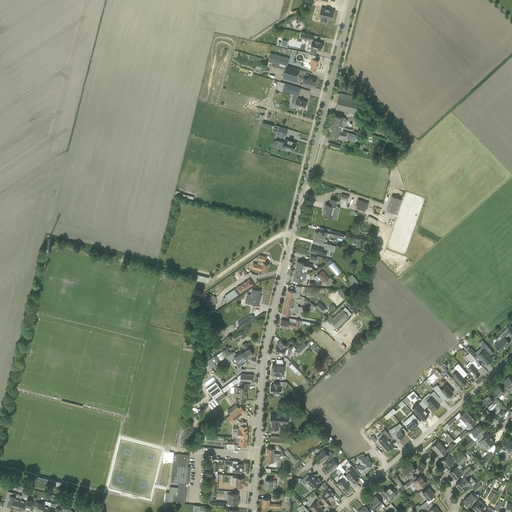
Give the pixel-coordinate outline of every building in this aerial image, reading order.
[(321,7),(319,15),(322,16),(320,20),(326,22),(327,17),(332,19),(334,10),(331,9),(325,7),(325,8),(324,8),(321,7)] [(312,41),(313,36),(301,33),(300,38),(309,40),(306,52),(316,54),(316,50),(321,51),(321,49),(322,49),(323,45),(322,45),(322,43),(319,42),(319,41),(316,41),(316,42),(312,41)] [(287,66),(288,61),(284,60),(285,57),(274,54),(272,61),(285,65),(285,66),(300,70),(286,66),(287,66)] [(310,60),(309,64),(308,64),(307,68),(316,70),(318,61),(315,60),(316,55),(309,54),(307,59),(310,60)] [(283,74),(282,78),(296,83),(297,78),(303,80),(301,84),(311,87),(314,88),(316,80),(313,79),(308,78),(308,77),(299,74),(300,70),(285,66),(283,74)] [(298,108),(304,110),(307,102),(298,99),(298,98),(297,98),(298,95),(298,96),(300,88),(285,83),(283,91),(293,94),(290,102),(292,102),(290,106),(294,107),(293,107),(298,109),(298,108)] [(335,109),(340,110),(355,114),(359,98),(339,93),(335,109)] [(334,115),(331,125),(343,128),(345,118),(343,117),(339,116),(334,115)] [(343,128),(331,125),(329,134),(334,135),(338,136),(345,138),(347,133),(342,131),(343,128)] [(296,143),(291,142),(292,141),(288,140),(283,139),(284,135),(286,135),(287,129),(277,126),(277,129),(278,130),(275,141),(283,143),(282,149),(287,150),(288,149),(294,150),(294,149),(294,150),(295,150),(296,146),(295,146),(295,147),(296,143)] [(348,133),(346,139),(355,141),(357,135),(348,133)] [(386,210),(397,214),(402,199),(391,196),(386,210)] [(325,209),(323,216),(325,216),(325,217),(326,217),(332,218),(336,201),(335,200),(330,199),(329,205),(325,204),(324,209),(325,209)] [(357,199),(354,208),(365,211),(368,203),(357,199)] [(313,239),(323,241),(324,237),(326,238),(327,232),(318,230),(318,232),(315,231),(313,239)] [(309,251),(316,252),(316,253),(320,254),(322,248),(333,251),(334,246),(317,242),(317,244),(315,244),(314,245),(311,245),(309,251)] [(266,257),(261,256),(259,255),(257,264),(253,263),(252,268),(261,270),(260,271),(266,272),(269,264),(265,263),(266,257)] [(325,263),(337,274),(341,270),(329,259),(325,263)] [(293,277),(293,280),(298,281),(302,282),(303,281),(303,280),(305,273),(305,272),(303,272),(295,270),(293,277)] [(317,274),(316,275),(320,279),(324,283),(325,282),(329,286),(333,282),(321,270),(317,274)] [(241,293),(254,285),(250,278),(236,287),(241,293)] [(340,289),(337,292),(341,296),(345,299),(347,297),(340,289)] [(237,295),(233,290),(225,296),(229,301),(237,295)] [(259,298),(260,292),(252,290),(251,295),(247,294),(244,303),(250,304),(250,303),(258,305),(260,299),(259,298)] [(287,290),(286,296),(300,299),(300,296),(299,296),(300,293),(297,292),(287,290)] [(286,296),(285,302),(293,304),(297,306),(298,301),(299,301),(300,299),(286,296)] [(293,304),(285,302),(282,314),(291,315),(291,312),(296,313),(297,306),(293,304)] [(325,308),(319,302),(315,306),(322,312),(325,308)] [(329,321),(337,329),(350,317),(349,316),(352,314),(345,307),(342,309),(329,321)] [(254,319),(251,315),(249,316),(249,315),(238,323),(241,328),(254,319)] [(294,328),(298,329),(300,320),(295,319),(294,322),(289,321),(281,320),(280,327),(287,329),(288,327),(294,328)] [(494,345),(500,351),(510,343),(506,339),(510,335),(510,336),(511,334),(511,328),(509,325),(506,328),(506,329),(501,333),(503,337),(494,345)] [(338,337),(346,346),(356,337),(348,329),(338,337)] [(232,336),(236,340),(242,335),(238,331),(232,336)] [(430,337),(422,344),(427,349),(435,342),(430,337)] [(274,353),(279,354),(279,353),(288,355),(292,352),(289,349),(284,343),(280,340),(277,343),(276,345),(274,353)] [(294,351),(297,355),(307,345),(304,341),(296,349),(294,351)] [(242,352),(246,359),(253,355),(246,342),(241,345),(244,350),(242,352)] [(435,342),(427,349),(432,354),(440,347),(435,342)] [(484,350),(478,355),(483,361),(485,360),(487,363),(492,358),(489,355),(490,355),(490,354),(492,352),(485,343),(481,347),(484,350)] [(440,347),(432,354),(437,360),(444,353),(440,347)] [(470,347),(467,351),(469,353),(473,357),(477,354),(470,347)] [(224,357),(225,358),(225,357),(226,357),(230,355),(226,349),(221,352),(224,357)] [(246,359),(242,352),(235,356),(234,353),(230,355),(226,357),(228,362),(232,360),(236,358),(238,362),(235,363),(237,366),(239,366),(240,366),(244,364),(246,363),(245,361),(244,361),(244,360),(246,359)] [(358,353),(350,360),(355,365),(363,358),(358,353)] [(403,353),(401,362),(412,359),(413,355),(403,353)] [(469,353),(465,356),(472,364),(467,368),(470,371),(472,373),(473,375),(478,370),(478,369),(482,366),(473,357),(469,353)] [(220,360),(217,354),(210,359),(213,364),(220,360)] [(363,358),(355,365),(360,371),(368,363),(363,358)] [(280,374),(283,374),(283,366),(283,359),(276,359),(276,365),(272,365),(272,369),(271,369),(271,373),(271,374),(275,374),(275,378),(280,379),(280,374)] [(412,359),(401,362),(407,369),(415,362),(412,359)] [(415,362),(407,369),(410,372),(418,365),(415,362)] [(291,363),(288,366),(295,373),(298,370),(291,363)] [(368,363),(360,371),(363,374),(371,367),(368,363)] [(456,370),(452,374),(461,385),(466,381),(463,377),(464,376),(464,377),(467,374),(458,364),(454,367),(456,370)] [(418,365),(410,372),(413,375),(421,369),(418,365)] [(371,367),(363,374),(368,379),(376,372),(371,367)] [(338,373),(331,379),(334,383),(342,377),(338,373)] [(235,379),(228,384),(230,387),(231,386),(235,383),(239,382),(239,381),(240,381),(247,381),(252,381),(252,375),(247,374),(240,374),(240,375),(239,375),(237,377),(237,379),(236,379),(235,379)] [(506,385),(504,387),(509,393),(511,390),(511,380),(508,376),(503,381),(506,385)] [(342,377),(334,383),(337,387),(345,380),(342,377)] [(396,377),(391,381),(397,388),(402,384),(396,377)] [(345,380),(337,387),(341,390),(348,383),(345,380)] [(216,398),(224,392),(215,381),(206,388),(214,399),(216,398)] [(235,383),(231,386),(236,387),(236,394),(236,400),(246,400),(246,392),(248,392),(248,384),(243,383),(240,383),(240,382),(240,381),(239,381),(239,382),(235,383)] [(391,381),(388,384),(394,391),(397,388),(391,381)] [(271,385),(270,392),(280,393),(281,385),(280,385),(280,383),(273,383),(273,386),(271,385)] [(348,383),(341,390),(344,393),(351,386),(348,383)] [(388,384),(385,387),(391,394),(394,391),(388,384)] [(437,384),(433,388),(440,396),(444,393),(448,397),(453,393),(446,385),(441,389),(437,384)] [(509,393),(504,387),(501,389),(498,385),(492,390),(498,396),(501,399),(504,396),(504,397),(509,393)] [(351,386),(344,393),(347,397),(355,390),(351,386)] [(385,387),(381,390),(387,397),(391,394),(385,387)] [(316,390),(309,397),(313,401),(320,395),(316,390)] [(381,390),(377,394),(381,398),(379,401),(383,405),(386,403),(383,400),(387,397),(381,390)] [(431,397),(427,401),(434,409),(439,404),(436,400),(439,397),(433,391),(429,394),(431,397)] [(224,392),(216,398),(219,401),(227,396),(224,392),(224,393),(224,392)] [(320,395),(313,401),(317,406),(324,399),(320,395)] [(490,409),(499,401),(494,395),(491,397),(489,395),(482,400),(490,409)] [(372,398),(368,402),(374,409),(378,405),(380,408),(383,405),(379,401),(376,403),(372,398)] [(415,411),(416,412),(416,413),(416,412),(418,414),(420,417),(421,418),(421,419),(423,420),(422,419),(424,417),(424,418),(426,416),(428,414),(428,415),(429,415),(426,412),(424,410),(425,410),(424,409),(424,410),(423,409),(427,406),(427,405),(423,401),(422,400),(419,403),(418,403),(421,406),(415,411)] [(368,402),(364,405),(370,412),(374,409),(368,402)] [(227,411),(230,414),(238,408),(235,404),(227,411)] [(364,405),(360,408),(367,415),(370,412),(364,405)] [(241,406),(227,417),(231,422),(245,411),(241,406)] [(331,406),(324,413),(328,417),(335,411),(331,406)] [(360,408),(357,412),(363,419),(367,415),(360,408)] [(505,414),(507,411),(504,409),(503,409),(502,411),(501,411),(499,414),(500,415),(501,416),(497,420),(501,422),(504,418),(505,418),(507,415),(505,414)] [(457,418),(462,424),(471,416),(466,410),(457,418)] [(335,411),(328,417),(332,422),(339,415),(335,411)] [(357,412),(352,416),(359,422),(363,419),(357,412)] [(413,413),(403,422),(407,427),(407,426),(411,430),(417,424),(415,421),(417,418),(413,413)] [(270,421),(272,421),(271,428),(278,429),(279,422),(288,422),(288,415),(270,414),(270,421)] [(471,416),(462,424),(467,429),(476,421),(471,416)] [(442,428),(444,430),(450,425),(456,420),(454,417),(442,428)] [(346,423),(339,429),(343,433),(350,427),(346,423)] [(396,429),(391,433),(395,437),(397,435),(400,438),(405,434),(399,428),(402,426),(399,423),(397,425),(396,425),(394,427),(396,429)] [(476,428),(471,431),(474,435),(476,437),(481,433),(484,430),(479,424),(476,428)] [(232,436),(232,437),(239,437),(240,438),(247,438),(248,430),(247,430),(247,426),(240,425),(240,426),(240,429),(239,429),(238,429),(237,433),(236,433),(232,432),(232,436)] [(350,427),(343,433),(347,438),(354,431),(350,427)] [(383,437),(378,441),(387,450),(392,446),(392,445),(393,444),(390,440),(392,438),(393,439),(384,428),(384,429),(385,430),(380,434),(383,437)] [(454,440),(456,443),(461,438),(468,433),(465,430),(459,436),(454,440)] [(493,439),(488,433),(479,441),(487,449),(494,442),(492,440),(493,439)] [(270,443),(281,444),(282,437),(271,435),(270,443)] [(238,445),(247,446),(247,438),(240,438),(239,437),(238,445)] [(511,452),(511,444),(511,445),(511,444),(511,441),(505,438),(500,449),(507,452),(511,454),(511,452)] [(432,446),(436,451),(442,445),(438,440),(432,446)] [(449,446),(447,448),(450,451),(455,446),(452,443),(449,446)] [(351,453),(346,458),(348,460),(356,457),(361,454),(358,451),(360,448),(355,444),(348,450),(351,453)] [(442,445),(436,451),(440,455),(446,450),(442,445)] [(283,451),(295,465),(298,463),(287,449),(283,451)] [(329,460),(334,455),(332,454),(330,451),(327,453),(324,449),(317,456),(322,461),(326,457),(329,460)] [(485,455),(483,460),(484,461),(488,463),(490,458),(493,453),(492,453),(489,451),(486,456),(485,455)] [(455,459),(457,462),(465,455),(462,452),(455,459)] [(189,467),(187,467),(188,455),(177,454),(176,462),(173,461),(171,482),(178,482),(177,495),(175,495),(176,487),(170,487),(169,493),(166,492),(165,501),(168,502),(184,503),(184,499),(186,499),(186,497),(185,497),(186,483),(188,483),(189,467)] [(280,456),(274,455),(266,454),(265,461),(269,462),(269,466),(276,467),(277,460),(279,460),(280,456)] [(358,460),(359,460),(360,462),(363,462),(362,465),(359,465),(356,467),(362,474),(364,473),(365,473),(366,473),(367,471),(366,471),(371,467),(371,466),(371,464),(367,456),(365,457),(363,454),(361,454),(356,457),(358,460)] [(454,461),(448,454),(440,461),(446,468),(454,461)] [(465,455),(457,462),(460,465),(467,458),(465,455)] [(325,466),(331,472),(335,467),(337,470),(342,466),(340,463),(338,465),(333,459),(325,466)] [(241,468),(241,467),(241,464),(237,464),(237,461),(225,460),(224,464),(230,465),(229,471),(241,472),(241,471),(242,471),(242,468),(241,468)] [(403,470),(408,477),(411,475),(411,474),(416,470),(411,464),(403,470)] [(359,473),(357,471),(352,466),(348,470),(349,471),(346,474),(353,482),(355,481),(356,481),(357,480),(358,479),(358,478),(356,475),(358,473),(359,473)] [(456,466),(449,472),(455,479),(463,471),(460,468),(459,470),(456,466)] [(464,473),(466,476),(473,470),(470,467),(464,473)] [(350,485),(346,482),(345,480),(347,478),(343,473),(339,477),(341,480),(337,483),(341,488),(341,487),(344,490),(347,488),(348,488),(349,487),(349,486),(350,485)] [(307,482),(312,489),(319,483),(312,474),(309,477),(307,474),(300,480),(303,483),(305,481),(306,483),(307,482)] [(40,476),(39,480),(56,484),(57,481),(40,476)] [(393,478),(400,487),(403,485),(396,476),(393,478)] [(412,483),(417,490),(426,483),(420,476),(413,482),(412,483)] [(236,486),(243,487),(243,478),(236,477),(236,478),(234,477),(232,479),(232,482),(233,483),(236,484),(236,486)] [(471,487),(476,483),(471,477),(468,480),(465,477),(461,479),(459,481),(455,485),(461,491),(465,488),(467,486),(467,485),(468,484),(471,487)] [(265,488),(275,488),(276,480),(265,479),(265,488)] [(412,483),(413,482),(411,479),(403,485),(400,487),(401,487),(401,488),(404,486),(405,488),(412,483)] [(473,488),(476,491),(482,485),(480,483),(473,488)] [(380,492),(384,496),(389,502),(392,499),(391,497),(395,494),(392,490),(392,489),(391,489),(389,487),(385,491),(383,489),(380,492)] [(422,492),(428,500),(434,495),(429,487),(422,492)] [(335,494),(329,488),(323,494),(324,495),(321,498),(327,505),(332,501),(331,500),(333,498),(332,497),(335,494)] [(13,506),(15,497),(15,496),(12,495),(13,492),(7,491),(6,498),(9,499),(7,505),(9,505),(9,506),(12,507),(12,506),(13,506)] [(227,503),(239,504),(239,499),(238,499),(238,494),(228,493),(227,503)] [(463,501),(470,506),(477,497),(472,493),(468,497),(466,496),(463,501)] [(21,498),(18,507),(24,509),(27,500),(27,499),(27,497),(22,495),(21,498)] [(376,496),(369,502),(375,508),(382,502),(376,496)] [(21,498),(15,497),(13,506),(18,507),(21,498)] [(262,506),(280,508),(281,504),(269,503),(270,498),(263,498),(262,506)] [(31,507),(34,508),(35,502),(27,499),(27,500),(24,509),(30,510),(31,507)] [(313,511),(321,511),(324,510),(320,507),(324,504),(319,499),(310,507),(314,511),(313,511)] [(472,508),(476,511),(479,511),(485,505),(482,503),(482,502),(479,499),(472,508)] [(35,502),(34,508),(37,509),(36,511),(37,511),(42,511),(44,504),(35,502)] [(391,503),(388,505),(394,511),(395,511),(397,511),(391,503)]
